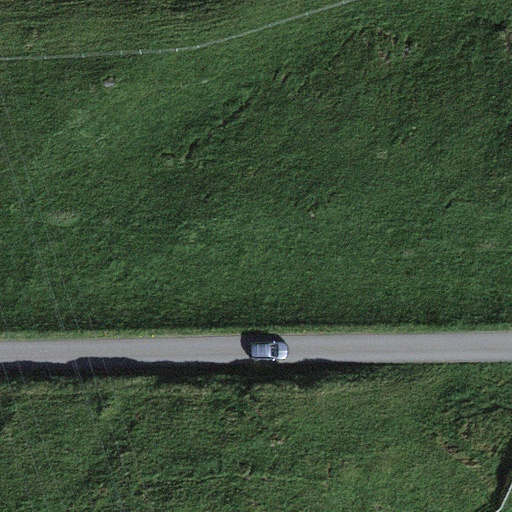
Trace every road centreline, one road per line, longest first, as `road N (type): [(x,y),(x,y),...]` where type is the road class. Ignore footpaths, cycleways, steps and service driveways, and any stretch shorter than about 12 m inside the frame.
road 1 (trunk): [(131,0),(285,511)]
road 2 (unclassified): [(0,355),(511,345)]
